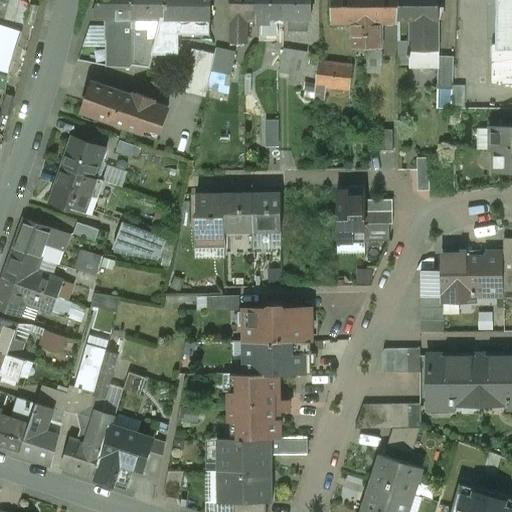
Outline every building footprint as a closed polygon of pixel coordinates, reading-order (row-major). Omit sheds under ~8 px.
[(0,0),(0,15),(27,23),(32,0),(0,0)] [(134,0),(99,0),(93,19),(111,19),(135,19),(134,0)] [(166,0),(134,0),(135,19),(150,19),(162,18),(168,18),(166,0)] [(210,0),(166,0),(168,18),(162,18),(161,24),(211,23),(210,0)] [(257,0),(230,0),(231,19),(257,19),(257,0)] [(283,0),(257,0),(257,19),(262,19),(276,19),(284,19),(283,0)] [(311,0),(283,0),(284,19),(289,19),(312,19),(311,0)] [(367,0),(333,0),(333,25),(352,25),(367,25),(367,0)] [(400,0),(367,0),(367,25),(385,25),(397,25),(400,0)] [(439,0),(400,0),(397,25),(410,25),(410,20),(439,20),(439,0)] [(511,0),(495,0),(495,45),(511,44),(511,0)] [(135,19),(111,19),(111,27),(118,27),(118,32),(118,42),(118,43),(135,43),(135,19)] [(150,23),(150,19),(135,19),(135,43),(151,43),(151,37),(151,28),(153,28),(153,22),(150,23)] [(257,19),(231,19),(231,44),(246,44),(247,24),(257,24),(257,19)] [(276,32),(276,19),(262,19),(262,24),(262,33),(271,33),(273,33),(276,32)] [(312,19),(289,19),(289,32),(309,33),(312,19)] [(439,20),(410,20),(410,25),(410,68),(438,67),(439,57),(439,20)] [(211,36),(211,23),(161,24),(158,37),(153,56),(181,55),(180,37),(211,36)] [(0,67),(17,69),(21,28),(0,25),(0,67)] [(367,25),(352,25),(353,51),(367,51),(367,25)] [(385,25),(367,25),(367,51),(383,51),(385,25)] [(151,43),(135,43),(134,66),(150,70),(153,56),(158,37),(151,37),(151,43)] [(118,43),(118,42),(111,42),(112,68),(134,69),(134,66),(135,43),(118,43)] [(511,44),(495,45),(492,45),(492,85),(511,84),(511,44)] [(236,53),(216,49),(211,73),(232,75),(236,53)] [(307,53),(284,49),(280,73),(292,75),(291,82),(302,84),(304,73),(306,61),(307,53)] [(384,73),(384,55),(371,55),(371,73),(384,73)] [(439,57),(438,67),(438,89),(453,89),(454,57),(439,57)] [(319,63),(306,61),(304,73),(318,75),(319,63)] [(353,67),(319,63),(318,75),(315,100),(325,101),(327,88),(350,91),(353,67)] [(135,96),(111,88),(110,90),(92,83),(82,111),(143,132),(145,126),(160,132),(168,110),(152,104),(154,100),(136,94),(135,96)] [(453,89),(438,89),(437,109),(452,109),(453,89)] [(281,146),(282,118),(269,118),(269,146),(281,146)] [(511,125),(491,126),(491,150),(494,150),(494,149),(511,149),(511,125)] [(393,151),(393,130),(382,130),(382,151),(393,151)] [(104,151),(73,140),(63,167),(95,178),(104,151)] [(142,150),(121,142),(117,153),(138,161),(142,150)] [(511,149),(494,149),(494,150),(494,172),(511,172),(511,149)] [(429,158),(417,158),(418,191),(430,191),(429,158)] [(95,178),(63,167),(57,187),(58,187),(52,204),(85,216),(90,200),(97,202),(104,181),(95,178)] [(365,191),(337,191),(338,236),(365,235),(365,224),(365,212),(365,200),(365,191)] [(254,232),(253,193),(225,194),(226,232),(254,232)] [(281,193),(253,193),(254,232),(282,232),(281,193)] [(225,194),(197,194),(197,214),(194,214),(195,243),(226,243),(226,239),(226,232),(225,194)] [(393,200),(365,200),(365,212),(393,212),(393,200)] [(393,212),(365,212),(365,224),(390,224),(393,224),(393,212)] [(58,250),(45,245),(51,230),(23,221),(13,249),(41,259),(60,266),(64,252),(58,250)] [(98,230),(76,223),(72,235),(94,243),(98,230)] [(390,224),(365,224),(365,235),(365,242),(390,242),(390,224)] [(168,241),(123,225),(114,250),(161,258),(168,241)] [(63,235),(51,230),(45,245),(58,250),(63,235)] [(63,235),(58,250),(64,252),(69,237),(63,235)] [(199,246),(199,255),(227,255),(227,246),(199,246)] [(41,259),(13,249),(3,278),(30,288),(36,272),(41,259)] [(102,260),(83,253),(76,271),(97,279),(102,260)] [(504,256),(444,257),(444,285),(444,297),(444,301),(474,300),(474,296),(476,296),(476,294),(504,293),(504,290),(504,256)] [(359,282),(375,282),(375,268),(360,268),(359,282)] [(48,277),(36,272),(30,288),(43,292),(48,277)] [(62,282),(48,277),(43,292),(57,297),(62,282)] [(30,288),(3,278),(0,286),(0,310),(20,318),(25,304),(30,288)] [(444,297),(444,285),(421,285),(421,297),(444,297)] [(43,292),(30,288),(25,304),(38,308),(43,292)] [(57,297),(43,292),(38,308),(52,313),(57,297)] [(108,296),(97,294),(95,306),(106,309),(108,296)] [(71,302),(57,297),(52,313),(66,318),(71,302)] [(240,297),(208,297),(208,310),(240,310),(240,297)] [(444,297),(421,297),(422,309),(444,309),(444,301),(444,297)] [(488,311),(488,303),(503,304),(503,298),(479,297),(478,311),(488,311)] [(282,306),(270,306),(269,307),(269,309),(249,309),(249,322),(246,325),(245,326),(246,342),(311,342),(311,309),(283,309),(283,307),(282,306)] [(444,309),(422,309),(421,321),(444,321),(444,309)] [(495,312),(482,312),(482,329),(495,329),(495,312)] [(18,326),(0,319),(0,351),(7,354),(13,339),(18,326)] [(66,338),(47,331),(42,346),(61,353),(66,338)] [(25,343),(13,339),(7,354),(20,358),(25,343)] [(311,342),(246,342),(246,374),(280,374),(304,374),(304,354),(311,354),(311,342)] [(408,349),(396,349),(397,373),(409,373),(408,349)] [(420,349),(408,349),(409,373),(420,373),(420,349)] [(511,355),(480,356),(480,408),(511,407),(511,355)] [(480,356),(429,357),(429,409),(480,408),(480,356)] [(103,364),(84,359),(75,388),(80,389),(95,393),(101,373),(103,364)] [(131,371),(127,388),(143,392),(148,376),(131,371)] [(113,377),(101,373),(95,393),(94,397),(106,400),(113,377)] [(280,374),(246,374),(231,374),(231,375),(238,375),(238,392),(230,392),(230,422),(238,422),(239,438),(272,438),(281,438),(280,419),(274,419),(274,412),(290,412),(290,400),(273,400),(273,394),(280,394),(280,374)] [(68,395),(42,386),(36,404),(53,409),(64,413),(68,395)] [(68,395),(64,413),(76,415),(77,415),(91,407),(92,407),(77,403),(80,389),(75,388),(70,387),(68,395)] [(95,393),(80,389),(77,403),(92,407),(92,406),(94,397),(95,393)] [(106,400),(94,397),(92,406),(104,409),(106,400)] [(36,405),(17,399),(12,414),(15,415),(18,408),(33,413),(36,405)] [(53,409),(36,404),(36,405),(33,413),(29,426),(20,454),(51,464),(58,436),(46,432),(53,409)] [(397,429),(397,404),(385,405),(385,429),(397,429)] [(409,429),(409,404),(397,404),(397,429),(409,429)] [(421,429),(421,404),(409,404),(409,429),(421,429)] [(385,429),(385,405),(363,405),(355,429),(385,429)] [(91,407),(77,415),(80,431),(89,434),(94,419),(98,420),(101,412),(103,412),(104,409),(92,406),(92,407),(91,407)] [(33,413),(18,408),(15,415),(13,421),(29,426),(33,413)] [(103,412),(101,412),(98,420),(112,424),(114,416),(103,412)] [(13,421),(0,417),(0,447),(20,454),(29,426),(13,421)] [(98,420),(94,419),(89,434),(80,431),(77,440),(103,448),(111,425),(112,424),(98,420)] [(103,448),(93,478),(114,485),(121,464),(143,471),(153,439),(111,425),(103,448)] [(77,440),(71,438),(61,468),(93,478),(103,448),(77,440)] [(239,438),(218,439),(218,441),(223,441),(223,469),(218,469),(218,471),(272,470),(272,440),(272,438),(239,438)] [(281,438),(272,438),(272,440),(281,440),(281,455),(308,455),(308,438),(281,438)] [(422,468),(382,455),(377,469),(378,470),(373,483),(408,494),(412,480),(418,481),(422,468)] [(272,470),(218,471),(218,473),(222,472),(222,501),(218,501),(218,503),(234,503),(266,502),(272,502),(272,470)] [(184,472),(168,472),(163,497),(179,500),(184,472)] [(373,483),(372,482),(368,496),(369,496),(364,510),(371,511),(401,511),(403,507),(409,507),(413,496),(408,494),(373,483)] [(487,490),(477,487),(474,499),(504,508),(507,500),(486,493),(487,490)] [(474,499),(469,497),(464,511),(506,511),(508,509),(474,499)] [(266,511),(266,502),(234,503),(233,511),(266,511)]
